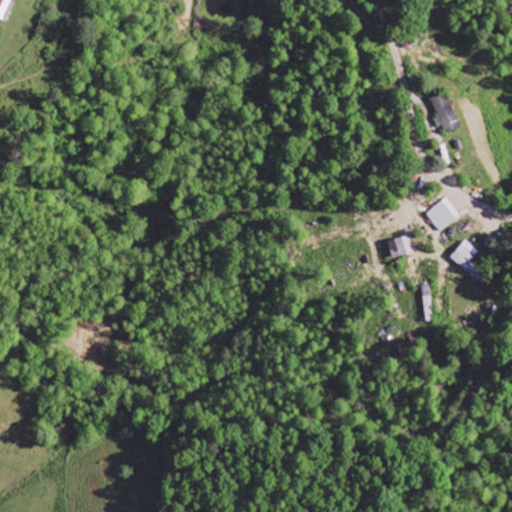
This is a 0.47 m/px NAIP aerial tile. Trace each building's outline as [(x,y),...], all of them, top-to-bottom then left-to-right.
[(0,0),(0,18),(7,21),(14,0),(0,0)] [(432,100),(447,134),(463,127),(447,93),(432,100)] [(440,232),(462,219),(450,199),(428,212),(440,232)] [(389,243),(394,259),(408,255),(404,239),(389,243)] [(477,256),(463,244),(451,258),(484,285),(489,278),(471,263),(477,256)]
